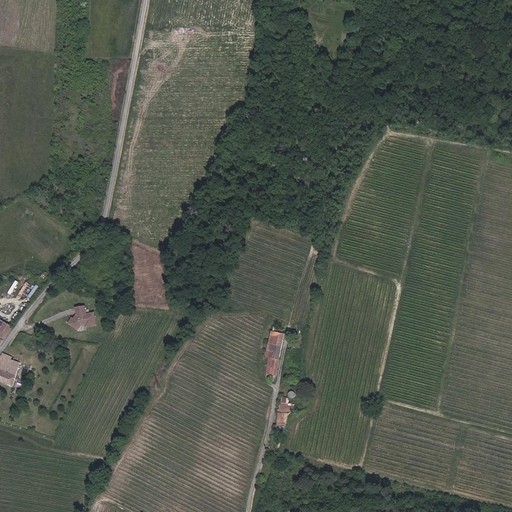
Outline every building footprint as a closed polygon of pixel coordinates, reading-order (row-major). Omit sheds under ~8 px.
[(75,329),(72,334),(78,339),(83,332),(86,332),(87,335),(97,333),(94,320),(86,322),(84,315),(75,317),(77,324),(76,324),(74,328),(75,329)] [(5,323),(0,330),(0,348),(8,336),(13,328),(5,323)] [(266,375),(276,377),(284,333),(280,333),(281,327),(273,326),(272,331),(270,331),(268,344),(270,344),(266,375)] [(0,362),(0,380),(15,387),(21,364),(14,361),(14,358),(5,355),(4,355),(0,362)] [(290,406),(283,406),(282,412),(281,420),(279,420),(279,426),(286,427),(285,429),(289,430),(290,425),(292,424),(293,413),(289,412),(290,406)]
